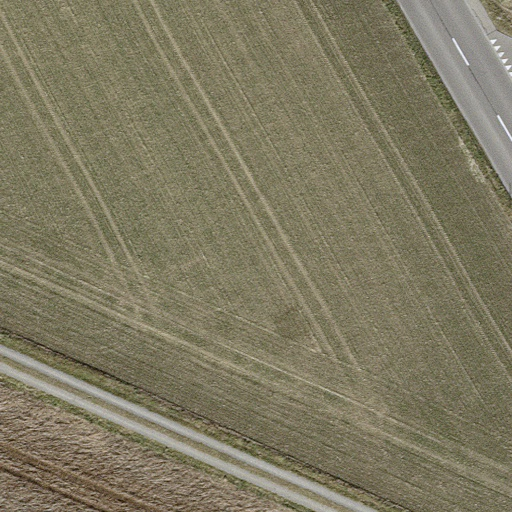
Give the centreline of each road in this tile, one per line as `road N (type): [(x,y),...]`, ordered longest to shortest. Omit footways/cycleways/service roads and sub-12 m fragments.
road 1 (track): [(358,511),(0,347)]
road 2 (tertiary): [(502,120),(434,0)]
